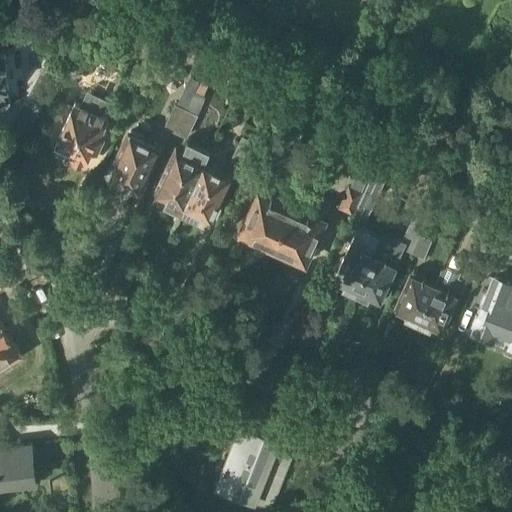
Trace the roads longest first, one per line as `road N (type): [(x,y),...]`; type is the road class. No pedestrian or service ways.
road 1 (residential): [(511,468),(74,302)]
road 2 (residential): [(99,511),(97,432),(74,302)]
